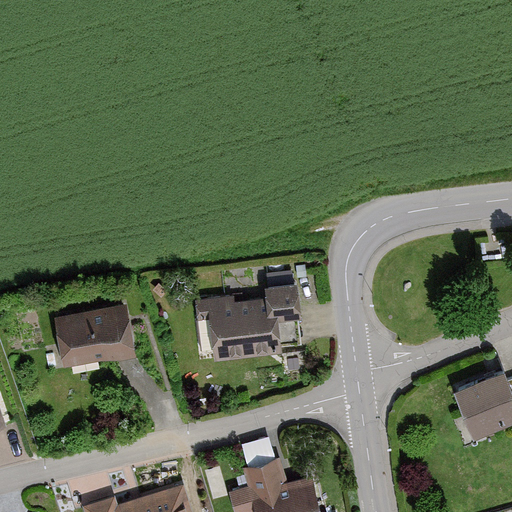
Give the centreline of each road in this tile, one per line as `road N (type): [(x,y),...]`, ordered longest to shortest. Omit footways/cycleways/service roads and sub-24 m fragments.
road 1 (residential): [(0,481),(190,437),(359,384)]
road 2 (residential): [(511,197),(417,208),(367,232),(348,258),(346,288),(359,384)]
road 3 (residential): [(359,384),(511,322)]
road 4 (residential): [(359,384),(377,511)]
